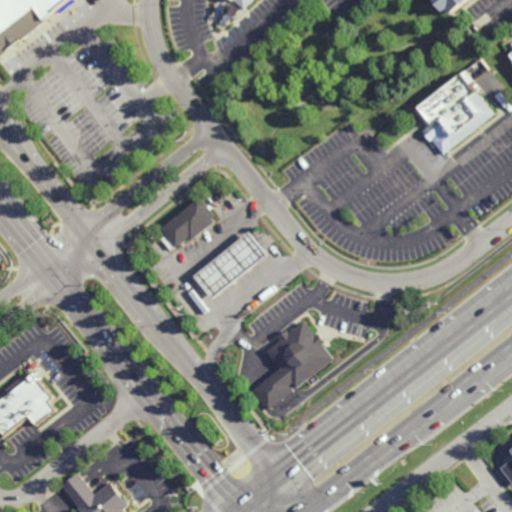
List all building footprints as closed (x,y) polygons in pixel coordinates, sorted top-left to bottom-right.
[(75,0),(1,60),(0,58),(0,0),(75,0)] [(259,0),(249,12),(235,0),(233,3),(230,0),(259,0)] [(475,0),(458,14),(454,10),(451,12),(441,0),(475,0)] [(479,80),(488,73),(495,83),(500,79),(507,88),(493,98),(498,104),(480,119),(483,123),(453,147),(444,136),(443,137),(431,122),(426,125),(417,113),(426,106),(425,105),(470,69),(479,80)] [(196,240),(194,237),(180,247),(180,246),(173,251),(164,240),(171,235),(166,229),(205,198),(220,216),(217,219),(219,222),(196,240)] [(216,299),(198,277),(254,232),(272,255),(216,299)] [(319,334),(321,332),(328,341),(325,343),(336,357),(299,387),(295,383),(291,386),(296,392),(273,410),(256,389),(284,367),(270,350),(285,338),(283,335),(291,328),(294,331),(308,320),(319,334)] [(59,409),(38,425),(31,416),(0,441),(0,400),(1,401),(36,373),(56,397),(52,400),(59,409)] [(511,482),(503,470),(511,463),(511,482)] [(96,494),(112,482),(123,495),(124,494),(130,502),(128,503),(130,505),(125,509),(127,511),(82,511),(79,508),(80,507),(64,486),(80,473),(96,494)]
